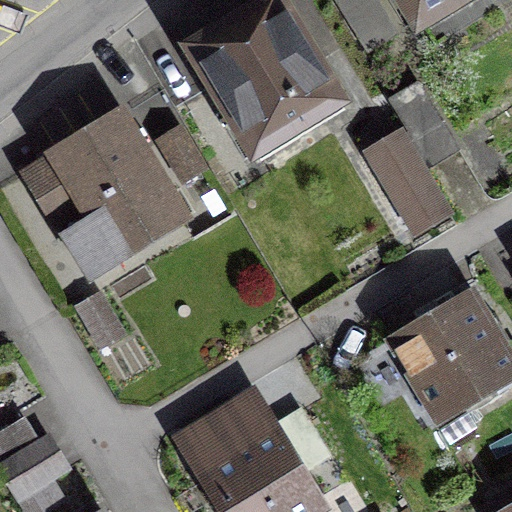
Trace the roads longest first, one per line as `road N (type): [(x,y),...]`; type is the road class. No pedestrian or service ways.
road 1 (residential): [(0,263),(156,511)]
road 2 (residential): [(122,0),(0,94)]
